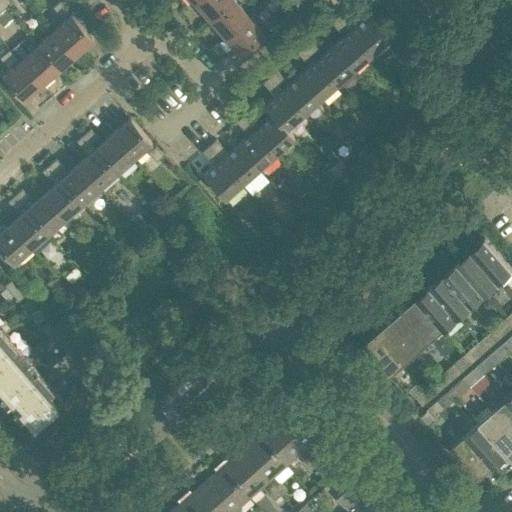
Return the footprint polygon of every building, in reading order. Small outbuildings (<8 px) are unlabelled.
[(61,15),(68,9),(60,0),(53,6),(61,15)] [(209,18),(230,0),(195,0),(194,1),(209,18)] [(224,35),(249,14),(235,0),(230,0),(209,18),(224,35)] [(346,24),(353,18),(345,9),(338,15),(346,24)] [(75,53),(93,37),(72,13),(54,29),(75,53)] [(269,28),(278,20),(271,13),(262,21),(269,28)] [(371,53),(389,37),(368,13),(350,29),(371,53)] [(240,53),(264,32),(249,14),(224,35),(240,53)] [(339,30),(346,24),(338,15),(331,21),(339,30)] [(58,68),(75,53),(54,29),(37,44),(58,68)] [(354,68),(371,53),(350,29),(333,44),(354,68)] [(312,54),(318,48),(311,39),(304,45),(312,54)] [(41,83),(58,68),(37,44),(20,59),(41,83)] [(337,83),(354,68),(333,44),(315,59),(337,83)] [(304,60),(312,54),(304,45),(296,51),(304,60)] [(23,99),(25,97),(41,83),(20,59),(2,75),(23,99)] [(319,98),(320,97),(337,83),(315,59),(298,74),(319,98)] [(277,84),(284,78),(276,69),(269,75),(277,84)] [(302,113),(319,98),(298,74),(281,89),(302,113)] [(270,91),(277,84),(269,75),(262,81),(270,91)] [(293,137),(294,136),(286,127),(302,113),(281,89),(264,104),(293,137)] [(276,152),(293,137),(264,104),(263,105),(271,114),(255,128),(276,152)] [(251,123),(258,117),(250,108),(243,114),(251,123)] [(244,129),(251,123),(243,114),(236,120),(244,129)] [(123,165),(151,141),(130,117),(102,141),(123,165)] [(92,142),(98,137),(91,128),(84,133),(92,142)] [(258,167),(276,152),(255,128),(237,143),(258,167)] [(84,133),(76,140),(84,149),(92,142),(84,133)] [(216,153),(223,147),(216,138),(208,144),(216,153)] [(96,189),(123,165),(102,141),(75,165),(96,189)] [(241,182),(258,167),(237,143),(220,158),(241,182)] [(209,159),(216,153),(208,144),(201,150),(209,159)] [(156,160),(164,154),(155,145),(148,151),(156,160)] [(68,214),(96,189),(75,165),(68,171),(56,158),(49,164),(57,173),(61,178),(47,189),(68,214)] [(223,198),(241,182),(220,158),(202,174),(223,198)] [(57,173),(49,164),(42,170),(50,179),(57,173)] [(23,202),(30,197),(22,188),(15,193),(23,202)] [(41,238),(68,214),(47,189),(20,214),(41,238)] [(308,192),(299,200),(305,206),(314,198),(308,192)] [(15,193),(8,200),(16,209),(23,202),(15,193)] [(0,247),(13,262),(41,238),(20,214),(0,230),(0,247)] [(274,235),(281,229),(274,221),(267,227),(274,235)] [(102,240),(111,250),(119,243),(110,233),(102,240)] [(499,280),(511,268),(511,266),(486,236),(471,249),(499,280)] [(485,292),(499,280),(471,249),(457,261),(485,292)] [(472,304),(485,292),(457,261),(444,272),(472,304)] [(458,316),(472,304),(444,272),(431,284),(458,316)] [(18,300),(25,294),(10,278),(4,284),(18,300)] [(444,328),(458,316),(431,284),(417,296),(444,328)] [(431,339),(444,328),(417,296),(404,308),(431,339)] [(417,352),(431,339),(404,308),(390,320),(417,352)] [(501,337),(511,326),(511,322),(507,317),(494,329),(501,337)] [(404,363),(417,352),(390,320),(376,332),(404,363)] [(55,343),(62,337),(48,321),(41,327),(55,343)] [(0,384),(28,360),(0,327),(0,384)] [(487,349),(501,337),(494,329),(480,341),(487,349)] [(390,376),(390,375),(404,363),(376,332),(362,344),(390,376)] [(473,361),(487,349),(480,341),(466,353),(473,361)] [(498,361),(511,349),(505,341),(491,353),(498,361)] [(460,372),(473,361),(466,353),(453,364),(460,372)] [(485,374),(498,361),(491,353),(477,365),(485,374)] [(64,400),(28,360),(0,384),(0,389),(39,434),(67,409),(100,379),(83,360),(75,367),(86,380),(64,400)] [(446,385),(460,372),(453,364),(439,377),(446,385)] [(472,385),(485,374),(477,365),(464,377),(472,385)] [(433,396),(446,385),(439,377),(426,388),(433,396)] [(457,397),(472,385),(464,377),(450,389),(457,397)] [(424,404),(433,396),(426,388),(417,396),(424,404)] [(444,409),(457,397),(450,389),(437,401),(444,409)] [(511,430),(511,404),(507,398),(493,410),(511,430)] [(304,448),(323,432),(295,401),(277,417),(304,448)] [(435,417),(444,409),(437,401),(428,409),(435,417)] [(507,453),(511,448),(511,430),(493,410),(479,422),(507,453)] [(286,464),(304,448),(277,417),(259,433),(286,464)] [(494,465),(507,453),(479,422),(466,434),(494,465)] [(267,480),(286,464),(259,433),(240,449),(267,480)] [(479,477),(494,465),(466,434),(452,446),(479,477)] [(316,462),(323,457),(316,448),(309,454),(316,462)] [(249,496),(267,480),(240,449),(222,465),(249,496)] [(310,468),(316,462),(309,454),(303,460),(310,468)] [(231,511),(249,496),(222,465),(204,481),(231,511)] [(279,493),(286,487),(279,479),(272,485),(279,493)] [(199,511),(230,511),(231,511),(204,481),(186,497),(199,511)] [(272,499),(279,493),(272,485),(265,491),(272,499)] [(350,501),(356,495),(349,487),(342,493),(350,501)] [(359,511),(392,511),(374,490),(355,507),(359,511)] [(343,506),(350,501),(342,493),(336,498),(343,506)] [(199,511),(186,497),(168,511),(199,511)]
